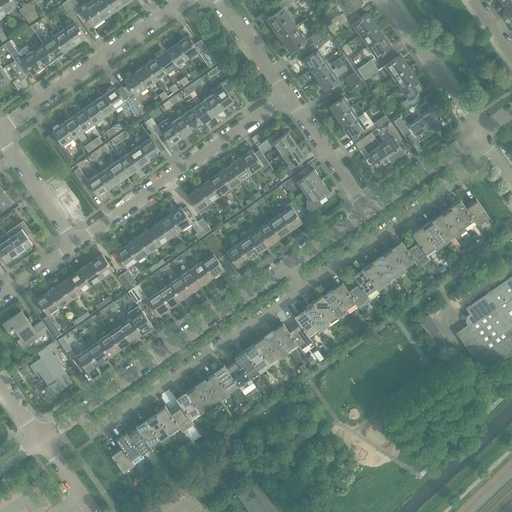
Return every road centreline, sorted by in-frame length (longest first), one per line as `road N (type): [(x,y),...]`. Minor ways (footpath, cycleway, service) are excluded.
road 1 (residential): [(75,415),(97,429),(302,286)]
road 2 (residential): [(75,415),(289,266)]
road 3 (residential): [(76,244),(288,95)]
road 4 (residential): [(0,130),(187,0)]
road 5 (residential): [(302,286),(451,182),(463,144)]
road 6 (residential): [(479,133),(387,0)]
road 7 (residential): [(369,210),(288,95)]
road 8 (residential): [(76,244),(0,135)]
